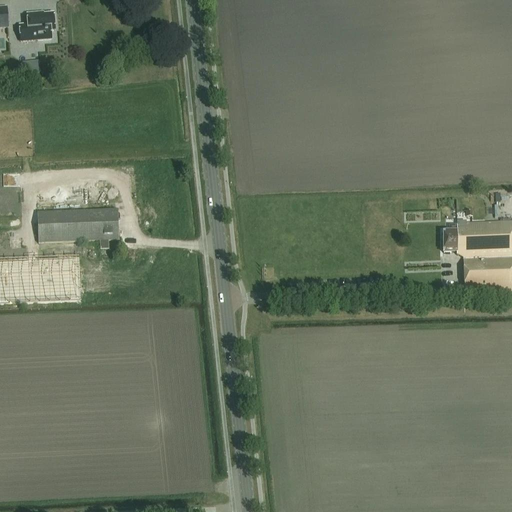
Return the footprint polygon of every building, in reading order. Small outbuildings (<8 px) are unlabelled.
[(0,29),(9,29),(7,8),(0,8),(0,29)] [(28,25),(20,26),(21,43),(51,40),(51,31),(54,31),(53,14),(40,15),(40,13),(27,15),(28,25)] [(459,208),(474,207),(474,197),(458,198),(459,208)] [(118,211),(38,214),(39,245),(119,242),(118,211)] [(465,296),(511,294),(511,223),(466,225),(466,226),(457,227),(449,226),(449,233),(443,233),(443,254),(457,254),(457,256),(464,259),(465,296)] [(79,256),(0,258),(0,305),(81,303),(79,256)]
